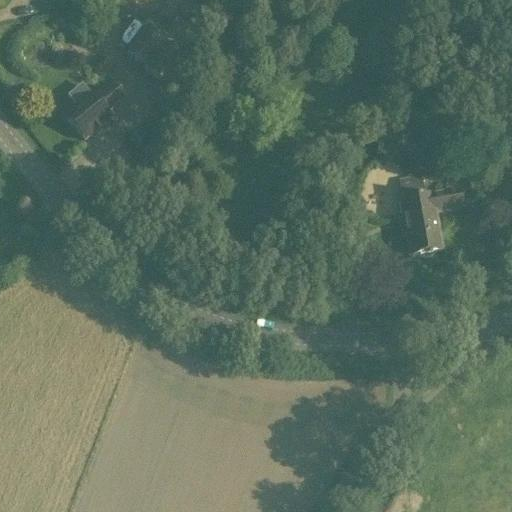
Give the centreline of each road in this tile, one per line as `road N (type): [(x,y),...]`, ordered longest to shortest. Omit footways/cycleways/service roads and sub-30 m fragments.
road 1 (tertiary): [(0,131),(115,265),(180,311),(256,336),(385,342)]
road 2 (tertiary): [(333,511),(410,403)]
road 3 (tertiary): [(410,403),(504,322)]
road 4 (tertiary): [(385,342),(504,322)]
